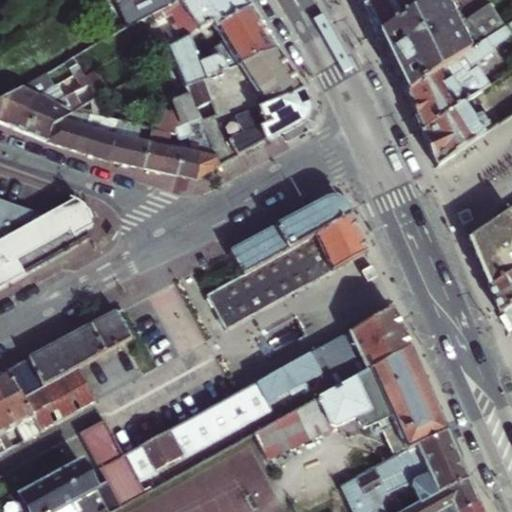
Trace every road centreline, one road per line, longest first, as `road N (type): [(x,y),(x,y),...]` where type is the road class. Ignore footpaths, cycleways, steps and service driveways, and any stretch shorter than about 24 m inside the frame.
road 1 (primary): [(355,145),(511,503)]
road 2 (primary): [(511,429),(382,131)]
road 3 (residential): [(355,145),(171,241)]
road 4 (residential): [(171,241),(138,205),(0,154)]
road 5 (residential): [(171,241),(0,330)]
road 6 (primary): [(288,0),(355,145)]
road 7 (primary): [(382,131),(337,43),(303,0)]
